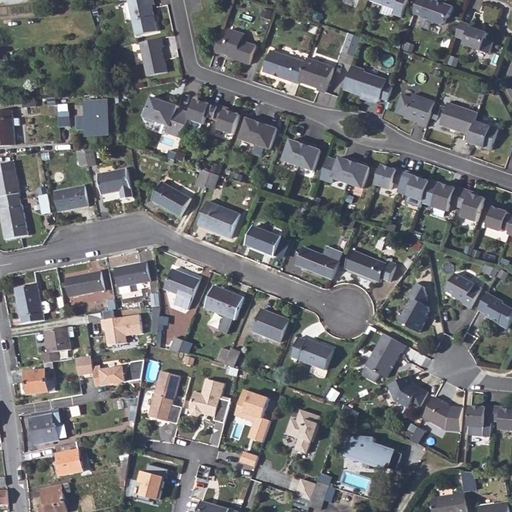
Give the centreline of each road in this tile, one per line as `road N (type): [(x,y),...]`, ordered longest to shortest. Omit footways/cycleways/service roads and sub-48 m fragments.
road 1 (residential): [(0,266),(152,235),(349,315)]
road 2 (residential): [(328,118),(194,72),(175,0)]
road 3 (residential): [(0,365),(20,511)]
